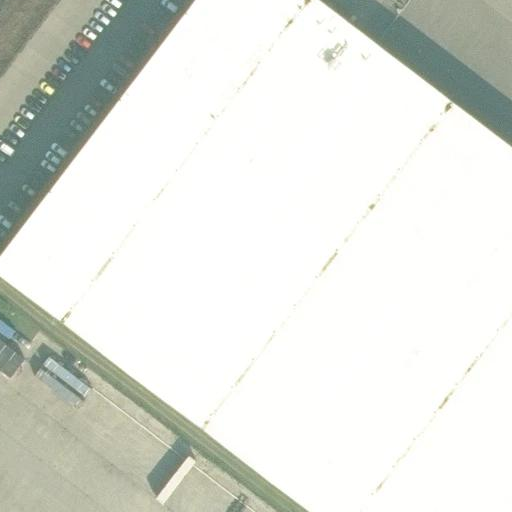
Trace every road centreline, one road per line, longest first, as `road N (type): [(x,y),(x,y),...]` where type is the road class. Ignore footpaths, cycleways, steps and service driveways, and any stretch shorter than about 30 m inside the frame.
road 1 (unknown): [(0,248),(327,511)]
road 2 (unknown): [(0,412),(121,511)]
